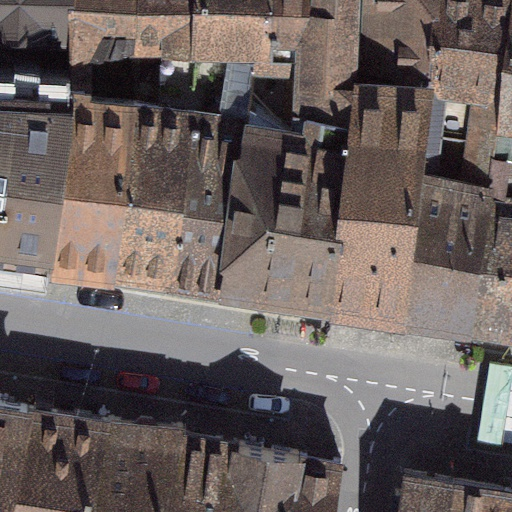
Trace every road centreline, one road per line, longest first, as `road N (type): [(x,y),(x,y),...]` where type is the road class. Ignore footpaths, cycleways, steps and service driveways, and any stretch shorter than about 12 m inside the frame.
road 1 (tertiary): [(0,323),(329,377),(381,399)]
road 2 (tertiary): [(381,399),(448,395),(511,406)]
